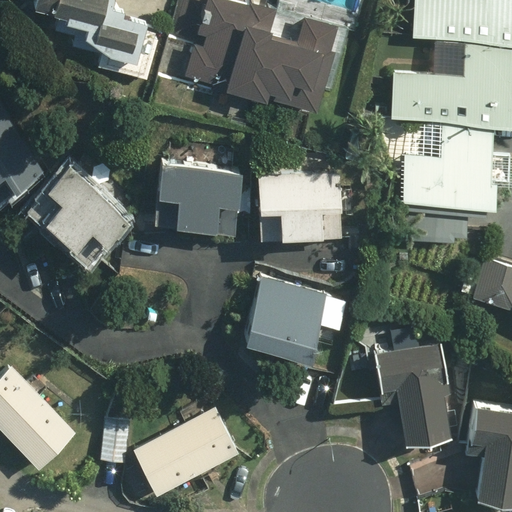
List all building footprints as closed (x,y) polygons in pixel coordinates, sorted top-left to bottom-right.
[(55,30),(76,36),(74,44),(143,64),(148,46),(136,43),(139,31),(99,19),(104,0),(24,0),(23,7),(59,17),(55,30)] [(286,46),(257,38),(265,7),(235,0),(183,0),(174,36),(190,40),(181,76),(311,108),(325,55),(319,53),(327,21),(295,13),(286,46)] [(511,0),(408,0),(406,37),(511,43),(511,0)] [(456,75),(388,70),(384,118),(503,127),(505,100),(501,100),(505,47),(458,43),(456,75)] [(0,192),(38,168),(0,108),(0,192)] [(433,155),(398,152),(394,201),(482,207),(484,180),(479,180),(482,129),(435,126),(433,155)] [(233,171),(151,162),(144,224),(226,234),(233,171)] [(120,219),(60,165),(18,212),(78,266),(120,219)] [(333,173),(250,174),(251,238),(335,236),(333,173)] [(511,295),(511,265),(478,255),(466,296),(508,309),(511,295)] [(322,294),(255,272),(233,340),(300,361),(322,294)] [(434,343),(367,353),(374,397),(387,395),(393,437),(439,430),(432,388),(441,387),(434,343)] [(72,432),(6,363),(0,368),(0,433),(33,468),(72,432)] [(511,410),(465,404),(459,450),(473,452),(466,495),(511,502),(511,499),(511,410)] [(232,445),(210,406),(128,452),(150,492),(232,445)] [(127,420),(101,417),(97,458),(122,461),(127,420)]
